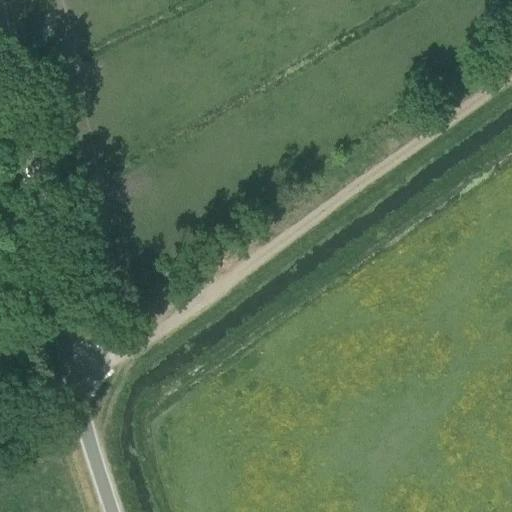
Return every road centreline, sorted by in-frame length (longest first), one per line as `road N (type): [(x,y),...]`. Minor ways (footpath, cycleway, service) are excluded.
road 1 (track): [(69,386),(511,73)]
road 2 (unclassified): [(69,386),(0,50)]
road 3 (unclassified): [(111,511),(69,386)]
